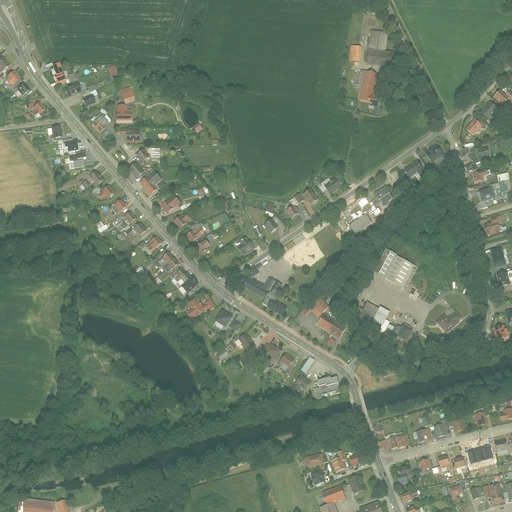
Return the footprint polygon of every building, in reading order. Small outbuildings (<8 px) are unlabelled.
[(372,32),(368,65),(394,68),(396,53),(386,52),(388,34),(372,32)] [(350,46),(348,62),(359,63),(361,47),(350,46)] [(9,65),(2,58),(0,59),(0,70),(1,72),(9,65)] [(113,65),(106,68),(109,76),(116,73),(113,65)] [(21,79),(14,71),(7,77),(5,74),(0,77),(0,84),(6,79),(12,86),(21,79)] [(63,71),(53,75),(56,83),(66,80),(63,71)] [(364,71),(358,100),(369,103),(368,105),(378,107),(380,96),(375,95),(379,74),(364,71)] [(78,83),(63,90),(67,98),(82,92),(78,83)] [(29,90),(24,84),(17,90),(22,96),(29,90)] [(135,101),(131,90),(122,93),(125,104),(135,101)] [(500,90),(494,98),(503,106),(508,100),(511,103),(511,92),(510,91),(506,95),(500,90)] [(95,103),(92,96),(82,100),(85,107),(95,103)] [(46,110),(40,102),(33,108),(34,110),(30,113),(34,117),(38,114),(39,115),(46,110)] [(489,102),(480,113),(489,120),(498,110),(489,102)] [(116,113),(116,124),(131,123),(131,110),(126,110),(126,106),(117,106),(117,113),(116,113)] [(97,121),(91,125),(99,134),(105,129),(103,126),(108,122),(102,116),(101,117),(100,115),(95,118),(97,121)] [(474,120),(465,129),(474,136),(482,127),(474,120)] [(203,130),(198,123),(193,128),(197,134),(203,130)] [(61,138),(60,127),(50,129),(52,140),(61,138)] [(126,144),(141,144),(140,131),(133,131),(129,131),(129,129),(120,129),(120,137),(126,137),(126,144)] [(77,150),(76,141),(64,143),(65,149),(63,149),(64,153),(77,150)] [(436,146),(425,153),(432,163),(443,155),(436,146)] [(470,151),(474,165),(485,162),(484,158),(489,157),(487,147),(470,151)] [(138,155),(143,163),(150,158),(144,150),(138,155)] [(85,159),(84,153),(75,154),(76,156),(68,158),(69,163),(72,163),(73,169),(84,168),(82,160),(85,159)] [(417,161),(404,170),(409,178),(416,173),(422,181),(428,177),(417,161)] [(129,170),(150,196),(158,190),(154,186),(161,180),(154,172),(150,176),(146,171),(144,172),(137,163),(129,170)] [(485,171),(473,175),(475,184),(483,182),(482,177),(486,176),(485,171)] [(97,187),(104,181),(97,172),(90,178),(97,187)] [(496,175),(497,182),(508,180),(507,174),(496,175)] [(341,187),(334,178),(323,186),(330,195),(341,187)] [(90,185),(86,181),(81,185),(85,189),(90,185)] [(353,216),(347,220),(356,233),(372,222),(369,219),(379,212),(375,206),(379,203),(383,208),(388,204),(387,203),(393,199),(384,186),(372,194),(376,199),(369,203),(365,198),(357,203),(359,207),(351,212),(353,216)] [(108,200),(116,194),(109,187),(98,196),(101,200),(105,196),(108,200)] [(495,199),(492,189),(478,192),(482,203),(495,199)] [(318,200),(310,190),(303,194),(311,205),(318,200)] [(219,192),(215,196),(219,201),(224,197),(219,192)] [(304,200),(300,194),(295,197),(299,204),(304,200)] [(164,199),(158,204),(167,215),(180,203),(174,196),(166,201),(164,199)] [(121,201),(114,206),(120,213),(127,208),(121,201)] [(270,213),(274,205),(268,202),(264,214),(272,217),(273,214),(270,213)] [(294,207),(287,211),(292,219),(299,215),(294,207)] [(125,229),(137,219),(131,212),(124,218),(126,220),(121,224),(125,229)] [(180,217),(173,222),(179,230),(187,224),(185,222),(189,219),(186,215),(182,218),(180,217)] [(492,223),(485,225),(487,235),(500,232),(498,223),(502,222),(500,215),(491,217),(492,223)] [(275,216),(263,226),(270,234),(278,228),(275,225),(280,221),(275,216)] [(139,237),(147,231),(141,224),(133,230),(139,237)] [(98,233),(108,229),(106,225),(97,229),(98,233)] [(257,226),(252,229),(256,237),(261,235),(257,226)] [(186,237),(191,244),(204,233),(201,228),(196,232),(194,230),(186,237)] [(162,244),(157,237),(145,246),(150,253),(162,244)] [(247,238),(235,246),(243,257),(259,246),(255,240),(250,243),(247,238)] [(211,246),(205,240),(196,248),(201,254),(211,246)] [(491,251),(493,260),(504,257),(502,248),(491,251)] [(384,250),(372,273),(401,288),(400,289),(404,291),(417,268),(395,257),(395,256),(384,250)] [(168,274),(179,264),(169,253),(158,263),(168,274)] [(493,260),(495,269),(506,266),(504,257),(493,260)] [(265,310),(282,319),(289,308),(274,300),(282,286),(269,279),(265,285),(253,279),(259,275),(257,271),(262,267),(260,265),(250,272),(251,275),(250,277),(248,281),(242,277),(237,285),(264,300),(261,305),(266,308),(265,310)] [(146,275),(140,267),(137,269),(136,267),(133,269),(141,279),(146,275)] [(188,294),(198,284),(183,268),(176,275),(185,283),(181,287),(188,294)] [(507,272),(497,275),(500,287),(510,285),(507,272)] [(216,307),(208,294),(204,296),(208,302),(203,305),(198,297),(186,305),(190,309),(186,312),(192,321),(209,309),(210,311),(216,307)] [(321,315),(329,308),(320,299),(313,307),(321,315)] [(406,342),(412,331),(403,327),(402,329),(399,328),(398,329),(389,325),(391,323),(386,321),(390,313),(380,307),(379,309),(367,303),(357,321),(396,341),(398,338),(406,342)] [(226,328),(232,317),(221,311),(215,322),(226,328)] [(463,318),(456,311),(448,318),(444,314),(435,322),(447,335),(459,324),(458,323),(463,318)] [(346,326),(325,314),(318,326),(339,338),(346,326)] [(236,332),(241,325),(234,321),(230,327),(236,332)] [(502,327),(493,329),(496,340),(506,337),(502,327)] [(257,349),(247,334),(237,341),(247,355),(257,349)] [(329,338),(326,343),(332,346),(335,341),(329,338)] [(273,365),(282,351),(270,344),(269,346),(267,344),(259,356),(273,365)] [(221,360),(228,356),(224,350),(217,355),(221,360)] [(289,368),(295,360),(286,354),(280,363),(289,368)] [(305,374),(314,360),(309,357),(300,371),(305,374)] [(311,383),(300,376),(291,390),(297,394),(301,389),(305,392),(311,383)] [(314,390),(318,400),(323,399),(322,396),(335,392),(336,395),(342,393),(337,377),(331,379),(330,378),(317,382),(319,388),(314,390)] [(511,420),(511,409),(502,411),(503,414),(499,415),(501,422),(511,420)] [(485,413),(474,415),(477,428),(488,425),(485,413)] [(432,428),(436,439),(447,436),(445,429),(449,428),(447,419),(439,421),(440,425),(432,428)] [(455,434),(465,431),(462,419),(451,422),(455,434)] [(375,433),(383,430),(380,424),(373,426),(375,433)] [(431,440),(428,429),(416,433),(419,443),(431,440)] [(409,446),(406,436),(396,438),(396,437),(380,442),(383,451),(386,450),(387,451),(398,448),(399,449),(409,446)] [(506,441),(495,443),(497,453),(508,450),(506,441)] [(338,459),(331,462),(335,474),(346,470),(343,462),(347,460),(343,451),(337,454),(338,459)] [(483,452),(474,455),(476,464),(481,463),(481,462),(486,461),(483,452)] [(362,453),(349,458),(352,467),(366,462),(362,453)] [(305,458),(308,469),(324,465),(321,454),(305,458)] [(447,456),(438,459),(441,469),(450,466),(447,456)] [(463,458),(454,461),(457,470),(465,467),(463,458)] [(427,460),(419,462),(422,471),(432,468),(430,461),(427,462),(427,460)] [(412,476),(409,466),(398,469),(400,475),(397,476),(400,484),(408,482),(407,477),(412,476)] [(325,482),(321,472),(311,475),(315,486),(325,482)] [(353,493),(354,494),(364,490),(359,476),(348,479),(351,485),(341,489),(344,496),(353,493)] [(500,484),(489,486),(493,506),(504,503),(500,484)] [(460,485),(449,489),(452,498),(463,494),(460,485)] [(319,509),(320,511),(337,511),(334,504),(345,500),(344,496),(341,489),(340,487),(322,493),(327,506),(319,509)] [(480,488),(470,491),(474,500),(482,497),(480,494),(482,494),(480,488)] [(410,492),(401,496),(403,503),(412,500),(411,498),(418,495),(416,491),(410,493),(410,492)] [(52,511),(54,503),(19,499),(17,511),(52,511)] [(66,511),(65,502),(54,504),(56,511),(66,511)] [(382,511),(378,502),(359,510),(360,511),(382,511)]
